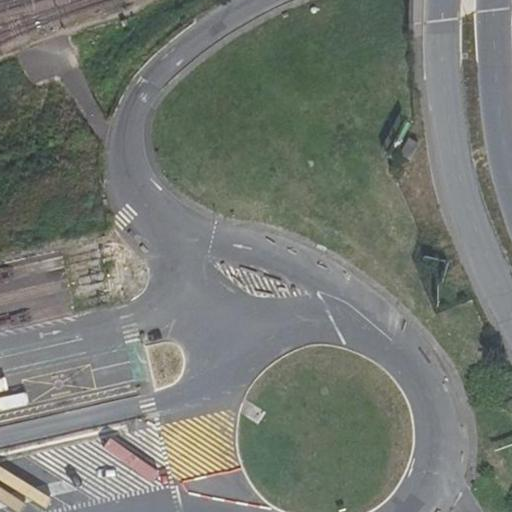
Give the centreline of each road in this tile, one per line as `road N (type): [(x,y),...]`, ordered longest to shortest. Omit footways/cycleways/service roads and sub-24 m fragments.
road 1 (unclassified): [(448,446),(444,405),(428,367),(399,336),(362,317),(321,312),(280,320),(246,340),(213,387)]
road 2 (secondary): [(441,0),(454,154),(480,244),(511,314)]
road 3 (secondary): [(511,165),(502,141),(492,0)]
